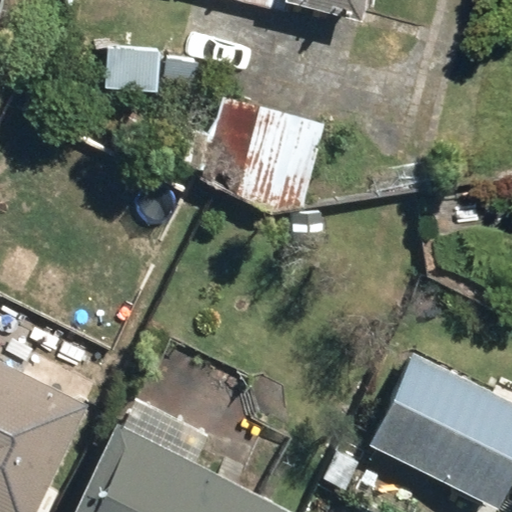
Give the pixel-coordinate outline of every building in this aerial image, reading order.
[(255,0),(347,20),(351,0),(255,0)] [(309,125),(246,108),(225,187),(288,204),(309,125)] [(511,446),(511,403),(403,349),(355,444),(482,508),(511,446)] [(17,511),(69,405),(0,370),(0,511),(17,511)] [(275,511),(99,419),(50,511),(275,511)]
